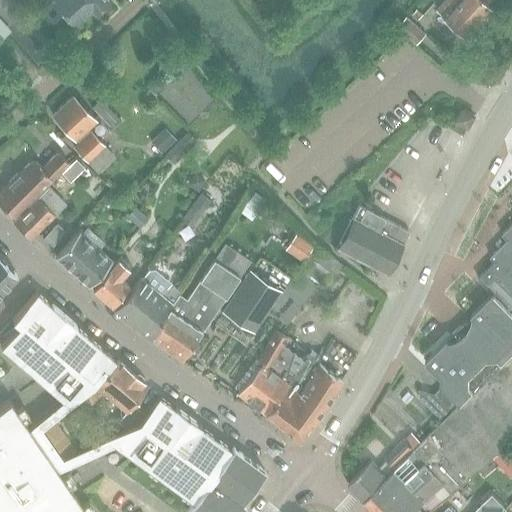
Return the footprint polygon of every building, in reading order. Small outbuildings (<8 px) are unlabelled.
[(54,0),(75,23),(91,8),(94,11),(105,0),(54,0)] [(490,0),(445,0),(437,10),(469,37),(495,7),(489,2),(490,0)] [(418,10),(414,14),(420,18),(423,14),(418,10)] [(406,17),(398,27),(417,43),(426,33),(406,17)] [(0,62),(0,79),(1,80),(9,73),(0,62)] [(114,156),(88,128),(95,120),(72,95),(52,114),(76,139),(76,138),(79,141),(74,146),(98,171),(114,156)] [(100,98),(91,106),(109,125),(117,117),(100,98)] [(468,125),(474,115),(463,109),(457,120),(468,125)] [(151,141),(162,151),(174,139),(164,128),(151,141)] [(187,131),(166,152),(174,161),(195,140),(187,131)] [(57,150),(41,166),(32,157),(0,189),(0,202),(13,216),(68,161),(57,150)] [(189,183),(198,190),(204,181),(195,174),(189,183)] [(30,238),(35,233),(54,214),(66,202),(48,185),(45,188),(13,221),(30,238)] [(202,188),(181,215),(191,222),(211,195),(202,188)] [(410,230),(360,204),(338,247),(387,273),(410,230)] [(130,207),(125,213),(138,225),(144,219),(130,207)] [(511,222),(502,233),(507,238),(490,255),(495,260),(478,277),(493,292),(425,360),(443,377),(440,380),(443,384),(443,385),(461,401),(451,410),(421,441),(414,447),(443,480),(453,492),(511,437),(511,222)] [(44,237),(53,244),(64,231),(56,224),(44,237)] [(79,231),(57,256),(89,285),(112,260),(79,231)] [(295,234),(286,248),(303,259),(312,246),(295,234)] [(161,322),(151,338),(183,359),(201,330),(202,331),(240,272),(249,258),(224,242),(215,256),(187,299),(178,294),(178,293),(159,320),(161,322)] [(288,324),(336,261),(318,246),(268,309),(288,324)] [(129,285),(120,278),(131,264),(122,255),(93,289),(112,306),(129,285)] [(0,289),(16,273),(0,257),(0,289)] [(178,292),(181,290),(171,282),(155,269),(150,270),(142,278),(116,309),(151,338),(161,322),(159,320),(178,292)] [(249,269),(223,310),(254,330),(280,289),(249,269)] [(339,274),(332,289),(350,296),(357,282),(339,274)] [(242,502),(259,478),(264,472),(265,470),(264,469),(257,464),(233,447),(231,449),(200,426),(201,425),(175,406),(174,407),(158,395),(144,413),(139,421),(126,427),(105,436),(62,456),(41,427),(82,393),(93,383),(115,359),(75,325),(76,324),(52,303),(51,304),(36,291),(12,318),(18,324),(0,345),(62,398),(28,426),(8,398),(0,403),(0,511),(86,511),(56,468),(114,442),(193,501),(187,510),(189,511),(238,511),(245,504),(242,502)] [(286,374),(293,352),(283,345),(288,338),(276,330),(258,358),(263,362),(255,371),(254,370),(237,392),(264,413),(289,382),(287,380),(290,377),(286,374)] [(303,359),(293,352),(286,374),(290,377),(287,380),(289,382),(264,413),(300,440),(303,435),(325,406),(343,380),(308,353),(303,359)] [(132,403),(148,384),(145,382),(145,379),(139,373),(136,374),(117,359),(94,383),(82,393),(88,401),(101,390),(126,410),(132,403)] [(443,385),(434,393),(451,410),(461,401),(443,385)] [(126,410),(118,420),(126,427),(139,421),(144,413),(132,403),(126,410)] [(371,459),(350,483),(364,499),(394,468),(414,447),(421,441),(412,432),(405,439),(404,438),(386,457),(388,459),(379,468),(371,459)] [(394,468),(364,499),(366,501),(377,511),(409,511),(419,501),(423,497),(443,480),(414,447),(394,468)] [(484,500),(471,511),(495,511),(484,500)]
